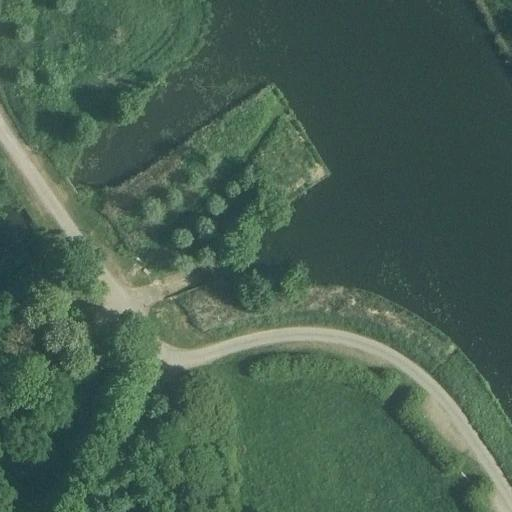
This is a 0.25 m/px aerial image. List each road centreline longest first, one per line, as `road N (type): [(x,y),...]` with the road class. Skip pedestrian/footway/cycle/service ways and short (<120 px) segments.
road 1 (unclassified): [(511,505),(422,380),(368,349),(329,338),(292,340),(229,348),(161,371),(120,306)]
road 2 (track): [(120,306),(133,257),(268,119)]
road 3 (unclassified): [(120,306),(0,131)]
road 4 (unknown): [(34,181),(34,0)]
